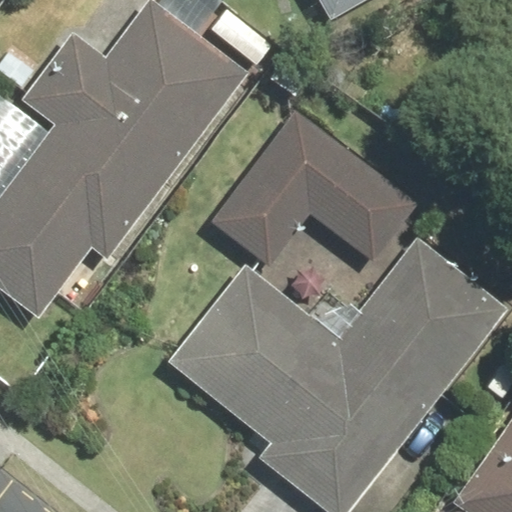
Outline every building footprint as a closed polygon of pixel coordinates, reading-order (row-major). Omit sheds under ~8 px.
[(109,257),(247,69),(152,0),(142,0),(104,52),(72,28),(23,94),(56,118),(0,194),(0,280),(42,311),(91,245),(109,257)] [(323,0),(333,17),(363,0),(323,0)] [(413,194),(298,110),(216,220),(272,261),(310,209),(369,253),(413,194)] [(336,511),(347,511),(509,307),(417,235),(339,334),(245,261),(170,357),(276,440),(264,455),(336,511)] [(511,511),(511,413),(453,498),(472,511),(511,511)]
